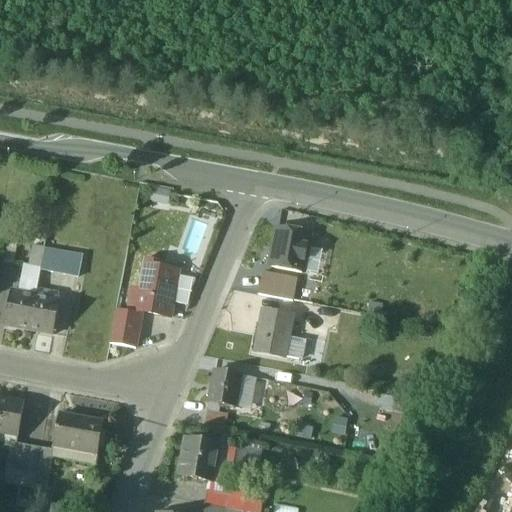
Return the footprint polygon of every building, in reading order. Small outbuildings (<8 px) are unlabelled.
[(278,231),(272,269),(305,275),(312,237),(278,231)] [(45,241),(34,239),(32,248),(43,250),(45,241)] [(43,250),(32,248),(28,270),(39,272),(43,250)] [(81,257),(43,250),(39,272),(77,279),(81,257)] [(165,265),(144,261),(138,293),(130,291),(126,314),(126,315),(141,318),(142,314),(171,319),(173,305),(178,278),(179,274),(164,271),(165,265)] [(297,281),(262,274),(258,296),(293,303),(297,281)] [(511,283),(497,276),(493,284),(506,292),(511,283)] [(194,281),(178,278),(173,305),(185,307),(194,281)] [(37,282),(22,279),(21,287),(25,287),(23,296),(34,298),(37,282)] [(23,296),(10,294),(3,328),(18,331),(28,333),(34,298),(23,296)] [(52,337),(58,303),(34,298),(28,333),(36,334),(36,335),(52,337)] [(141,318),(126,315),(126,314),(115,312),(109,346),(135,350),(141,318)] [(292,320),(262,314),(254,353),(284,359),(292,320)] [(339,333),(316,328),(313,343),(336,349),(339,333)] [(240,377),(214,373),(211,388),(212,389),(209,405),(234,410),(240,377)] [(404,402),(382,397),(379,410),(401,414),(404,402)] [(23,406),(0,401),(0,435),(16,439),(23,406)] [(227,417),(207,413),(203,433),(223,437),(227,417)] [(68,419),(58,417),(52,449),(96,457),(102,426),(68,420),(68,419)] [(334,419),(332,432),(345,435),(347,421),(334,419)] [(219,447),(185,441),(178,479),(211,485),(215,466),(219,447)] [(40,450),(15,446),(10,469),(35,474),(40,450)] [(278,447),(277,456),(298,457),(298,447),(278,447)] [(53,453),(40,450),(35,474),(48,476),(53,453)] [(227,469),(215,466),(211,484),(224,487),(227,469)] [(235,511),(238,499),(210,494),(210,493),(206,493),(204,507),(226,511),(229,511),(235,511)] [(255,511),(258,499),(244,497),(244,501),(238,499),(235,511),(255,511)]
